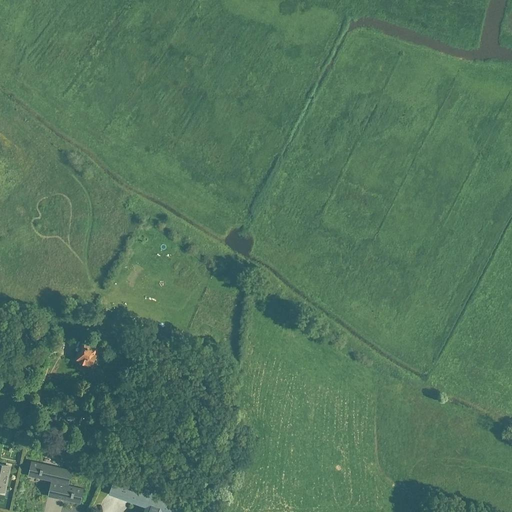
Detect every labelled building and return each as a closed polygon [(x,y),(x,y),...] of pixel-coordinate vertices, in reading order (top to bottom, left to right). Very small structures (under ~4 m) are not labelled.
[(81,337),(83,331),(75,328),(73,334),(81,337)] [(103,361),(109,347),(98,343),(97,347),(84,341),(76,361),(80,363),(79,366),(84,368),(86,364),(91,366),(92,365),(97,365),(100,359),(103,361)] [(45,377),(48,369),(40,365),(36,375),(37,375),(36,379),(43,382),(45,377)] [(386,391),(391,394),(396,382),(390,380),(386,391)] [(87,432),(101,435),(104,425),(89,421),(87,432)] [(46,443),(88,456),(92,443),(57,433),(56,437),(48,435),(46,443)] [(72,470),(32,461),(28,477),(51,482),(48,497),(81,504),(84,489),(69,486),(72,470)] [(10,467),(0,464),(0,493),(1,493),(1,491),(4,492),(10,467)] [(175,499),(114,477),(114,478),(126,482),(122,494),(151,504),(148,511),(158,511),(160,508),(170,511),(174,500),(175,500),(175,499)]
